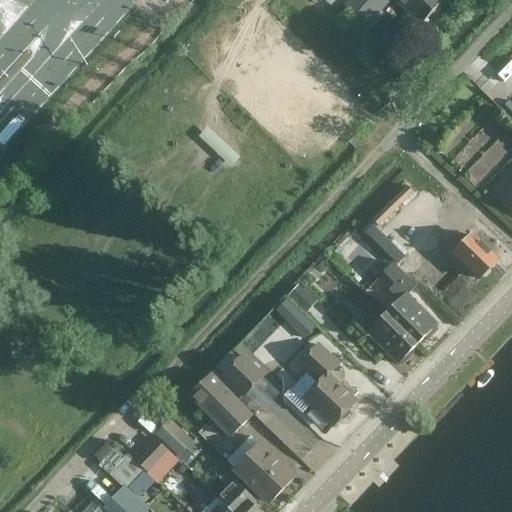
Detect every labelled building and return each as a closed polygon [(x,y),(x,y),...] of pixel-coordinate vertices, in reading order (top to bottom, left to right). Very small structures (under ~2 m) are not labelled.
[(390,0),(421,27),(445,0),(390,0)] [(211,122),(142,173),(170,210),(188,197),(189,198),(240,160),(211,122)] [(407,186),(372,221),(379,228),(414,193),(407,186)] [(466,289),(489,265),(454,231),(431,254),(466,289)] [(400,302),(388,315),(420,345),(426,339),(429,342),(439,332),(436,329),(439,326),(408,296),(417,288),(394,265),(385,274),(396,286),(390,292),(400,302)] [(289,297),(279,308),(307,337),(318,326),(289,297)] [(420,345),(388,315),(375,329),(365,318),(356,327),(367,339),(369,337),(399,366),(402,364),(405,366),(414,356),(412,354),(420,345)] [(307,372),(286,396),(303,412),(311,404),(319,411),(336,427),(358,404),(330,378),(341,366),(321,347),(319,348),(309,359),(302,367),(307,372)] [(246,397),(265,377),(245,358),(226,378),(246,397)] [(254,417),(221,383),(212,374),(189,396),(231,439),(254,417)] [(170,420),(156,434),(180,456),(187,463),(201,448),(194,442),(171,419),(170,420)] [(169,452),(153,437),(134,457),(150,472),(169,452)] [(295,478),(259,444),(251,437),(227,462),(271,504),(295,478)] [(224,505),(231,511),(260,511),(244,496),(242,497),(234,490),(226,498),(228,500),(224,505)] [(140,511),(121,493),(106,508),(109,511),(140,511)]
